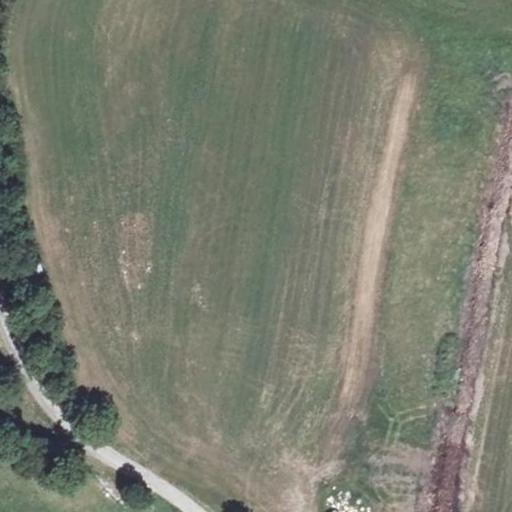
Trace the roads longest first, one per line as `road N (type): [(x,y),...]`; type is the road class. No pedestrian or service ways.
road 1 (track): [(190,511),(108,462),(54,403),(0,304)]
road 2 (track): [(0,400),(108,462)]
